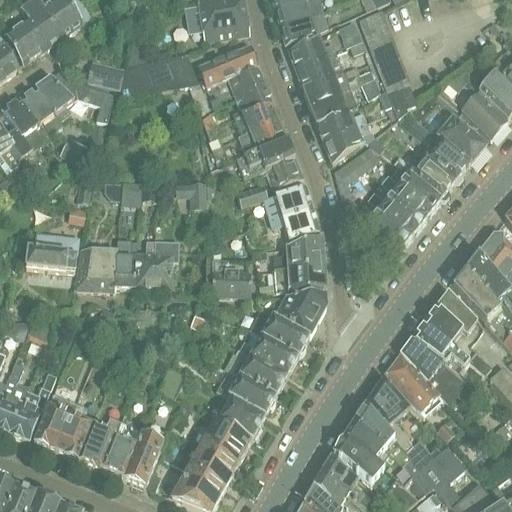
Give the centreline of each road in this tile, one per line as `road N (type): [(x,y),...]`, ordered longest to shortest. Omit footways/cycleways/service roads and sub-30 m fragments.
road 1 (residential): [(373,345),(342,321),(329,228),(254,0)]
road 2 (tertiary): [(373,345),(511,172)]
road 3 (tertiary): [(269,511),(373,345)]
road 4 (residential): [(128,511),(0,462)]
